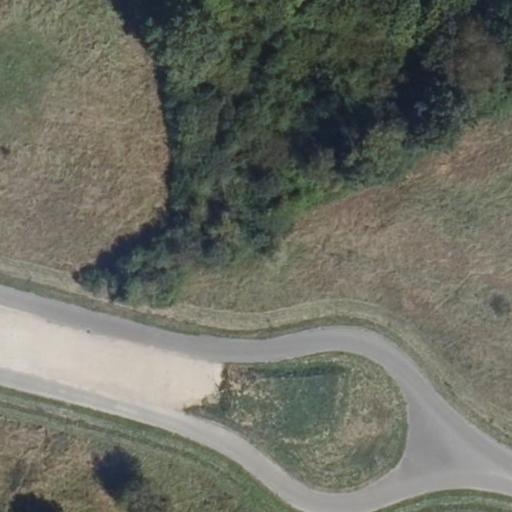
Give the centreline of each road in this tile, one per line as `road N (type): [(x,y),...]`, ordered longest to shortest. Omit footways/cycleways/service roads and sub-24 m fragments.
road 1 (residential): [(473,470),(393,367),(360,343),(219,350),(0,294)]
road 2 (residential): [(0,378),(182,426),(238,454),(289,498),(329,510),(413,479),(473,470)]
